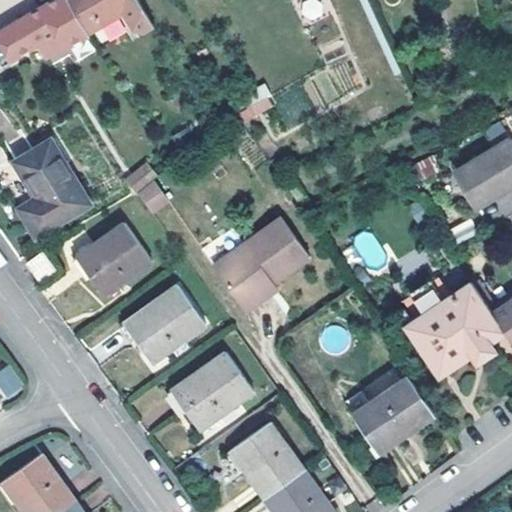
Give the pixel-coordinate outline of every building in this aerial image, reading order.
[(71,0),(49,0),(0,28),(0,35),(12,56),(40,41),(58,30),(66,46),(90,32),(71,0)] [(71,0),(90,32),(103,24),(124,12),(133,26),(134,29),(144,32),(154,26),(138,0),(71,0)] [(124,12),(103,24),(112,38),(133,26),(124,12)] [(49,56),(66,46),(58,30),(40,41),(49,56)] [(264,87),(242,100),(247,108),(269,96),(264,87)] [(511,187),(511,142),(510,139),(455,173),(478,208),(511,187)] [(37,234),(88,203),(50,141),(17,162),(38,198),(22,208),(37,234)] [(416,166),(422,180),(440,171),(434,158),(416,166)] [(134,191),(154,176),(146,164),(126,178),(134,191)] [(139,193),(153,212),(170,200),(155,181),(139,193)] [(473,210),(450,223),(457,237),(481,224),(473,210)] [(268,288),(276,283),(312,257),(283,217),(246,244),(218,265),(249,311),(272,293),(268,288)] [(105,295),(153,261),(126,223),(78,258),(105,295)] [(218,265),(246,244),(235,228),(206,249),(218,265)] [(43,253),(28,264),(40,281),(55,269),(43,253)] [(407,324),(429,358),(436,354),(446,369),(470,353),(475,361),(480,357),(494,348),(489,340),(505,330),(492,311),(473,282),(407,324)] [(272,293),(279,288),(276,283),(268,288),(272,293)] [(152,362),(207,324),(180,286),(126,325),(152,362)] [(511,297),(492,311),(505,330),(511,341),(511,297)] [(200,429),(255,391),(228,354),(174,392),(200,429)] [(439,374),(446,369),(436,354),(429,358),(439,374)] [(9,366),(0,371),(0,382),(8,395),(22,385),(9,366)] [(436,415),(410,378),(370,404),(364,394),(347,407),(378,452),(436,415)] [(343,401),(347,407),(364,394),(361,389),(343,401)] [(233,450),(267,498),(304,471),(270,423),(233,450)] [(5,480),(26,511),(59,511),(76,501),(42,453),(5,480)] [(267,498),(276,511),(333,511),(304,471),(267,498)] [(83,511),(76,501),(59,511),(83,511)]
